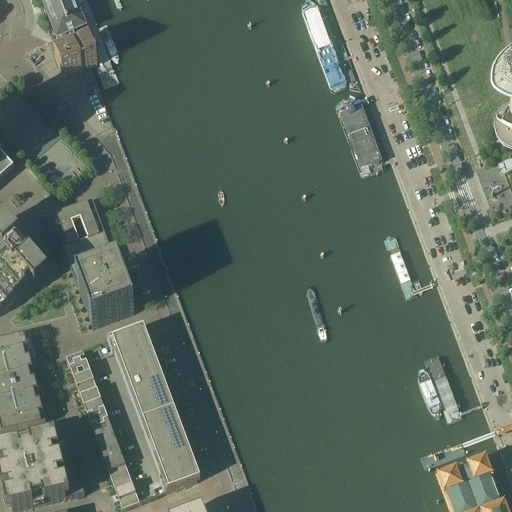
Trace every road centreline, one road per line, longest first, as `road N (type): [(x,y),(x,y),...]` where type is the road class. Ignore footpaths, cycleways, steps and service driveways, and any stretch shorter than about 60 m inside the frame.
road 1 (residential): [(235,511),(108,165),(16,59),(3,55)]
road 2 (tertiary): [(511,320),(392,0)]
